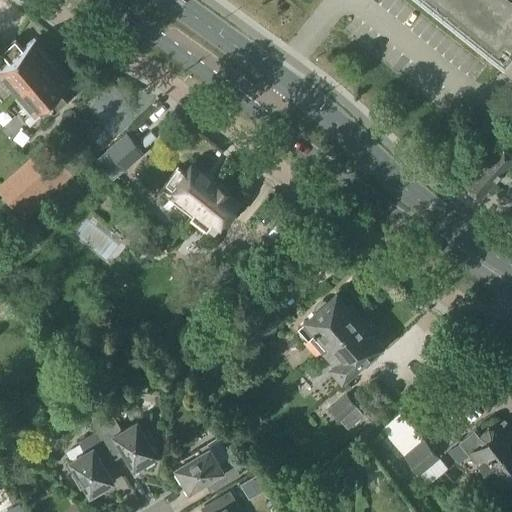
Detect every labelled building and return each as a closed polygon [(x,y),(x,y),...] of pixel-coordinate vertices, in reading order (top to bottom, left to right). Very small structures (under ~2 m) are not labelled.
[(511,48),(511,0),(430,0),(498,54),(506,44),(511,49),(511,48)] [(17,90),(47,64),(41,57),(42,56),(43,50),(37,42),(31,42),(23,48),(15,39),(2,51),(10,60),(0,68),(0,99),(3,103),(7,99),(6,99),(17,90)] [(54,71),(47,64),(17,90),(6,99),(7,99),(25,120),(36,111),(41,116),(49,114),(50,115),(67,100),(60,91),(66,85),(68,79),(61,71),(55,71),(54,71)] [(127,134),(97,161),(114,180),(144,154),(127,134)] [(0,183),(0,192),(23,219),(73,174),(45,143),(0,183)] [(481,196),(498,177),(511,161),(511,154),(498,143),(487,156),(489,158),(467,184),(481,196)] [(217,184),(192,165),(185,173),(178,167),(159,190),(191,216),(197,208),(217,184)] [(89,192),(98,181),(88,174),(80,184),(89,192)] [(217,184),(197,208),(191,216),(206,228),(212,220),(219,226),(239,202),(227,193),(226,189),(220,184),(217,184)] [(231,291),(240,282),(223,263),(213,271),(219,278),(202,293),(216,309),(234,294),(231,291)] [(322,351),(363,315),(362,314),(361,316),(352,306),(349,308),(337,294),(326,304),(323,304),(319,308),(319,311),(299,328),(309,340),(311,338),(322,351)] [(264,335),(283,320),(273,309),(255,324),(264,335)] [(363,315),(322,351),(334,366),(333,367),(343,378),(363,361),(366,361),(370,357),(370,355),(381,345),(369,330),(372,328),(363,318),(364,316),(363,315)] [(330,408),(348,428),(364,415),(346,394),(330,408)] [(122,430),(116,420),(109,409),(91,420),(97,431),(112,457),(123,451),(134,470),(157,456),(152,447),(156,444),(146,428),(142,430),(137,421),(122,430)] [(401,411),(381,427),(419,474),(439,457),(425,440),(401,411)] [(511,472),(511,428),(505,420),(494,428),(489,428),(481,434),(477,429),(460,442),(468,452),(471,450),(482,462),(478,464),(479,468),(483,474),(487,475),(490,473),(498,483),(511,472)] [(102,463),(112,457),(97,431),(79,442),(85,452),(70,461),(75,470),(71,473),(81,489),(85,487),(90,496),(114,482),(102,463)] [(219,463),(210,448),(201,453),(198,449),(182,459),(184,463),(175,468),(189,492),(208,480),(214,491),(240,475),(229,457),(219,463)] [(342,462),(345,474),(356,471),(353,459),(342,462)] [(0,464),(0,487),(10,482),(0,464)] [(240,483),(249,498),(270,485),(261,471),(240,483)] [(236,511),(241,509),(230,491),(204,506),(207,511),(236,511)]
